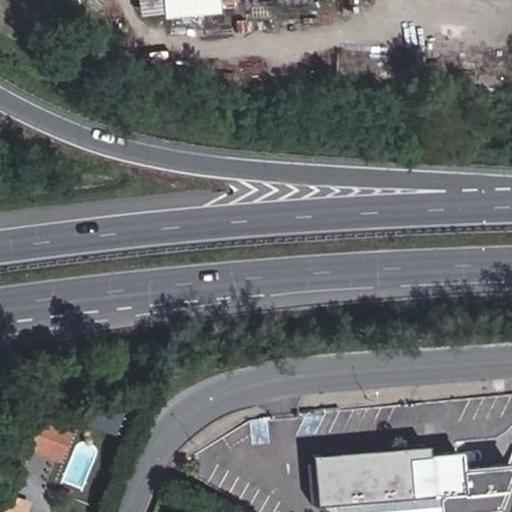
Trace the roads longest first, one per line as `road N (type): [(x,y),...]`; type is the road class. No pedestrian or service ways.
road 1 (trunk): [(511,184),(187,162),(85,137),(0,97)]
road 2 (trunk): [(511,208),(234,223),(0,248)]
road 3 (trunk): [(0,306),(511,264)]
road 4 (unclassified): [(511,365),(277,380),(209,401),(160,443),(135,511)]
road 5 (unknown): [(307,378),(295,475),(299,490),(326,511)]
